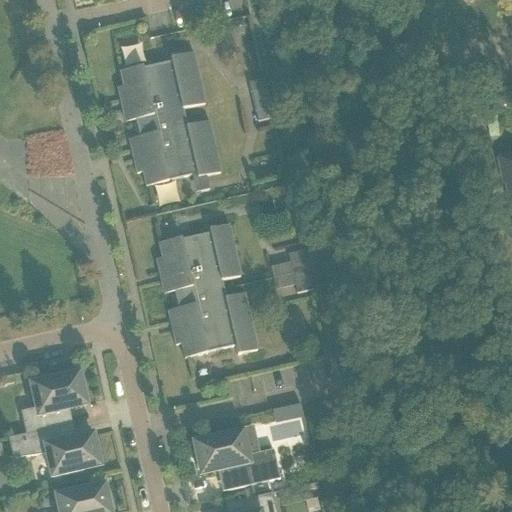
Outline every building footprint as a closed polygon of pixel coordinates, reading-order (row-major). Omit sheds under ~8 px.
[(234,22),(232,29),(236,34),(243,32),(245,26),(240,21),(234,22)] [(183,110),(204,105),(193,54),(170,59),(171,63),(142,69),(142,68),(119,73),(123,88),(117,89),(120,104),(130,101),(143,158),(133,160),(136,175),(142,173),(146,188),(168,183),(168,182),(196,175),(197,179),(205,177),(220,174),(208,122),(186,127),(183,110)] [(253,103),(269,100),(264,80),(248,84),(253,103)] [(257,123),(273,119),(269,100),(253,103),(257,123)] [(489,114),(494,137),(504,135),(498,112),(489,114)] [(511,156),(499,160),(505,184),(506,184),(511,211),(511,156)] [(205,177),(197,179),(200,193),(208,191),(205,177)] [(221,282),(240,278),(228,226),(208,231),(209,235),(181,241),(181,240),(158,245),(162,259),(156,261),(159,275),(169,273),(182,329),(172,332),(175,346),(181,345),(184,360),(207,355),(206,353),(235,347),(237,356),(256,352),(244,295),(225,299),(221,282)] [(292,275),(308,271),(303,252),(288,255),(292,275)] [(297,294),(312,291),(308,271),(292,275),(297,294)] [(82,380),(79,380),(78,376),(62,380),(61,378),(30,385),(35,409),(20,413),(25,436),(66,426),(63,412),(68,411),(68,409),(85,405),(84,401),(87,400),(82,380)] [(74,439),(69,440),(66,426),(25,436),(8,440),(12,460),(46,455),(51,480),(82,472),(82,470),(99,466),(98,462),(100,461),(96,441),(93,441),(92,437),(75,441),(74,439)] [(194,450),(192,451),(197,471),(199,471),(200,475),(217,471),(218,473),(223,472),(227,492),(250,487),(253,499),(271,494),(269,483),(279,480),(273,451),(262,453),(258,454),(247,457),(241,432),(227,436),(226,436),(210,440),(210,442),(194,446),(194,450)] [(111,511),(107,492),(105,492),(104,488),(87,492),(86,489),(55,496),(58,511),(111,511)] [(275,511),(271,494),(253,499),(230,504),(231,511),(275,511)]
